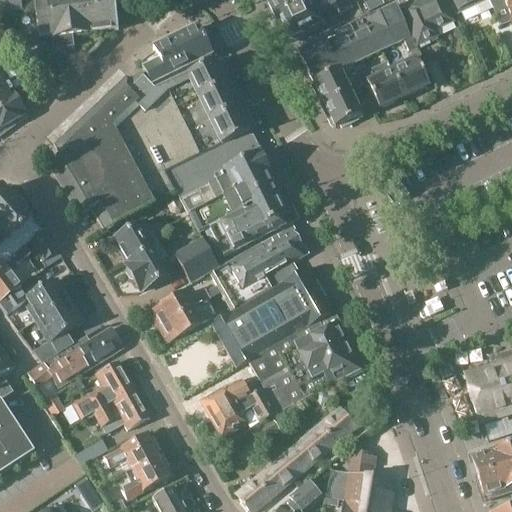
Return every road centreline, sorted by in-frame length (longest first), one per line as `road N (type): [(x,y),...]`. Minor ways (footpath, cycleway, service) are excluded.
road 1 (residential): [(225,511),(16,145)]
road 2 (residential): [(450,511),(325,176)]
road 3 (residential): [(16,145),(175,0)]
road 4 (residential): [(325,176),(288,130),(219,0)]
road 5 (residential): [(325,176),(511,87)]
